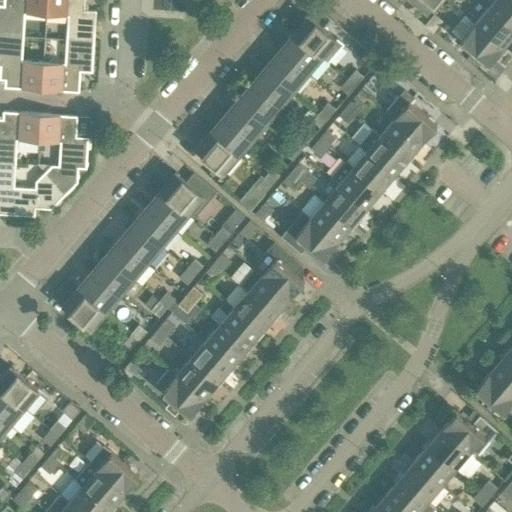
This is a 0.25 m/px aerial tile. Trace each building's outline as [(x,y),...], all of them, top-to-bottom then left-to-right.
[(25,12),(47,14),(47,0),(4,0),(4,4),(0,3),(0,34),(24,36),(25,12)] [(85,0),(47,0),(47,14),(68,15),(67,38),(95,40),(96,9),(85,9),(85,0)] [(436,0),(415,0),(428,11),(436,0)] [(511,0),(493,0),(490,5),(511,24),(511,0)] [(511,35),(511,24),(490,5),(476,22),(504,45),(511,35)] [(425,24),(433,31),(442,20),(434,13),(425,24)] [(294,32),(322,55),(328,60),(342,43),(309,15),(294,32)] [(504,45),(476,22),(461,39),(489,63),(504,45)] [(322,55),(294,32),(280,48),(308,72),(322,55)] [(43,88),(44,60),(22,59),(24,36),(0,34),(0,65),(1,65),(0,74),(0,77),(5,78),(5,86),(43,88)] [(93,71),(95,40),(67,38),(65,62),(44,60),(43,88),(80,91),(81,70),(93,71)] [(308,72),(280,48),(266,65),(294,88),(308,72)] [(360,58),(371,67),(379,58),(368,49),(360,58)] [(391,69),(383,62),(373,73),(382,80),(391,69)] [(294,88),(266,65),(252,81),(280,105),(294,88)] [(356,68),(348,77),(356,84),(364,75),(356,68)] [(348,94),(356,84),(348,77),(340,87),(348,94)] [(280,105),(252,81),(238,98),(266,121),(280,105)] [(386,110),(394,117),(423,141),(437,124),(410,101),(414,96),(404,88),(386,110)] [(354,96),(347,105),(355,112),(363,103),(354,96)] [(266,121),(238,98),(224,114),(252,137),(266,121)] [(328,101),(320,110),(328,117),(336,108),(328,101)] [(347,121),(355,112),(347,105),(339,114),(347,121)] [(39,140),(41,112),(3,110),(3,117),(0,116),(0,161),(16,162),(18,139),(39,140)] [(321,126),(328,117),(320,110),(312,120),(321,126)] [(78,114),(41,112),(39,140),(60,141),(59,164),(52,164),(42,174),(65,194),(78,181),(79,167),(87,167),(89,136),(77,135),(78,114)] [(252,137),(224,114),(210,131),(238,154),(252,137)] [(423,141),(394,117),(380,133),(409,157),(423,141)] [(395,174),(409,157),(380,133),(373,127),(359,143),(367,150),(395,174)] [(327,129),(319,138),(327,145),(335,135),(327,129)] [(238,154),(210,131),(196,148),(223,171),(238,154)] [(300,134),(292,143),(300,150),(308,141),(300,134)] [(319,154),(327,145),(319,138),(311,147),(319,154)] [(293,159),(300,150),(292,143),(284,152),(293,159)] [(395,174),(367,150),(353,166),(381,190),(395,174)] [(367,207),(381,190),(353,166),(345,160),(331,176),(339,183),(367,207)] [(51,208),(65,194),(42,174),(36,180),(36,187),(15,186),(16,162),(0,161),(0,212),(35,215),(36,207),(51,208)] [(299,161),(291,171),(299,178),(307,168),(299,161)] [(272,167),(264,176),(272,183),(280,174),(272,167)] [(176,171),(161,188),(189,212),(204,194),(176,171)] [(299,178),(291,171),(283,180),(291,187),(299,178)] [(264,192),(272,183),(264,176),(256,185),(264,192)] [(367,207),(339,183),(325,199),(353,223),(367,207)] [(189,212),(161,188),(148,205),(175,228),(189,212)] [(339,240),(353,223),(325,199),(311,216),(339,240)] [(255,213),(263,220),(273,209),(264,202),(255,213)] [(175,228),(148,205),(134,221),(161,245),(175,228)] [(339,240),(311,216),(303,209),(281,235),(301,252),(309,244),(324,257),(339,240)] [(248,237),(258,226),(250,219),(240,230),(248,237)] [(147,261),(161,245),(134,221),(120,238),(147,261)] [(223,225),(215,234),(223,241),(231,232),(223,225)] [(215,250),(223,241),(215,234),(207,243),(215,250)] [(147,261),(120,238),(106,254),(133,277),(147,261)] [(253,266),(262,273),(290,297),(304,280),(268,249),(253,266)] [(222,252),(214,261),(223,269),(231,260),(222,252)] [(133,277),(106,254),(92,271),(119,294),(133,277)] [(195,258),(187,267),(195,274),(203,265),(195,258)] [(215,278),(223,269),(214,261),(206,270),(215,278)] [(262,273),(253,266),(239,283),(248,290),(276,314),(290,297),(262,273)] [(188,283),(195,274),(187,267),(179,276),(188,283)] [(119,294),(92,271),(78,287),(105,310),(119,294)] [(194,285),(186,294),(195,302),(203,293),(194,285)] [(105,310),(78,287),(63,304),(90,328),(105,310)] [(276,314),(248,290),(234,306),(262,330),(276,314)] [(167,291),(159,300),(167,307),(175,297),(167,291)] [(187,311),(195,302),(186,294),(178,303),(187,311)] [(160,316),(167,307),(159,300),(151,309),(160,316)] [(262,330),(234,306),(220,323),(248,347),(262,330)] [(166,318),(158,327),(167,335),(175,326),(166,318)] [(139,323),(131,333),(139,339),(147,330),(139,323)] [(248,347),(220,323),(206,339),(234,363),(248,347)] [(159,344),(167,335),(158,327),(150,336),(159,344)] [(132,349),(139,339),(131,333),(123,342),(132,349)] [(234,363),(206,339),(192,356),(220,380),(234,363)] [(511,358),(505,352),(491,369),(511,386),(511,358)] [(220,380),(192,356),(178,372),(206,396),(220,380)] [(122,370),(130,377),(139,366),(131,359),(122,370)] [(11,365),(0,378),(0,385),(24,406),(39,389),(11,365)] [(206,396),(178,372),(170,366),(156,383),(173,398),(182,405),(191,413),(206,396)] [(511,400),(511,386),(491,369),(476,386),(504,410),(511,400)] [(24,406),(0,385),(0,413),(10,422),(24,406)] [(173,398),(166,407),(174,414),(182,405),(173,398)] [(62,409),(73,418),(81,409),(70,400),(62,409)] [(457,409),(442,427),(470,450),(476,456),(498,429),(480,414),(472,423),(457,409)] [(0,434),(10,422),(0,413),(0,434)] [(93,420),(85,413),(76,424),(84,431),(93,420)] [(58,419),(50,428),(58,435),(66,426),(58,419)] [(470,450),(442,427),(428,443),(456,467),(470,450)] [(50,444),(58,435),(50,428),(42,437),(50,444)] [(456,467),(428,443),(414,460),(442,483),(456,467)] [(89,461),(97,468),(125,491),(139,474),(104,444),(89,461)] [(57,446),(49,455),(58,463),(66,454),(57,446)] [(30,452),(22,461),(30,468),(38,459),(30,452)] [(50,472),(58,463),(49,455),(41,465),(50,472)] [(442,483),(414,460),(400,476),(428,500),(442,483)] [(22,477),(30,468),(22,461),(14,470),(22,477)] [(97,468),(89,461),(75,478),(83,484),(111,508),(125,491),(97,468)] [(428,500),(400,476),(386,492),(409,511),(431,511),(436,507),(428,500)] [(488,478),(481,488),(490,495),(498,486),(488,478)] [(29,479),(21,488),(30,496),(38,487),(29,479)] [(509,499),(511,495),(511,486),(508,483),(500,492),(509,499)] [(107,511),(111,508),(83,484),(69,500),(82,511),(107,511)] [(2,485),(0,487),(0,498),(2,501),(10,492),(2,485)] [(22,505),(30,496),(21,488),(13,498),(22,505)] [(490,495),(481,488),(473,497),(482,504),(490,495)] [(47,507),(52,511),(55,511),(69,496),(61,490),(47,507)] [(409,511),(386,492),(372,509),(375,511),(409,511)] [(82,511),(69,500),(58,511),(82,511)]
